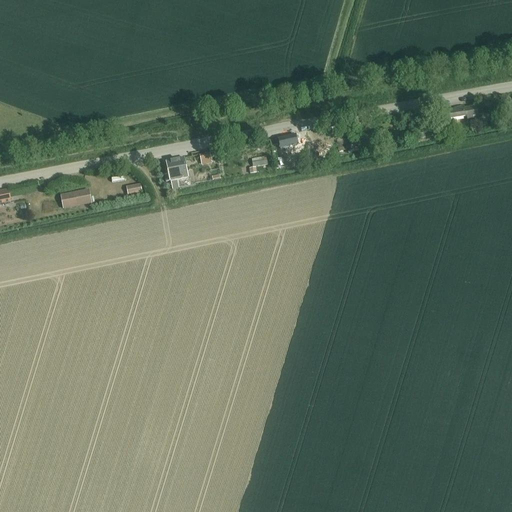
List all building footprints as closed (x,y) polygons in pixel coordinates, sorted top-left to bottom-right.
[(479,120),(478,108),(464,110),(464,108),(439,112),(441,128),(452,127),(452,121),(467,119),(467,122),(479,120)] [(296,136),(278,139),(281,151),(285,150),(287,164),(315,158),(312,144),(305,145),(304,140),(297,141),(296,136)] [(338,142),(339,153),(351,151),(349,140),(338,142)] [(210,154),(200,156),(201,163),(212,161),(210,154)] [(255,168),(268,166),(266,158),(252,160),(253,169),(255,168)] [(169,177),(165,178),(166,184),(170,184),(170,185),(171,185),(171,184),(173,191),(179,190),(178,183),(188,181),(184,160),(166,164),(169,177)] [(0,205),(12,203),(10,193),(0,194),(0,205)] [(76,195),(62,198),(64,210),(78,207),(76,195)]
